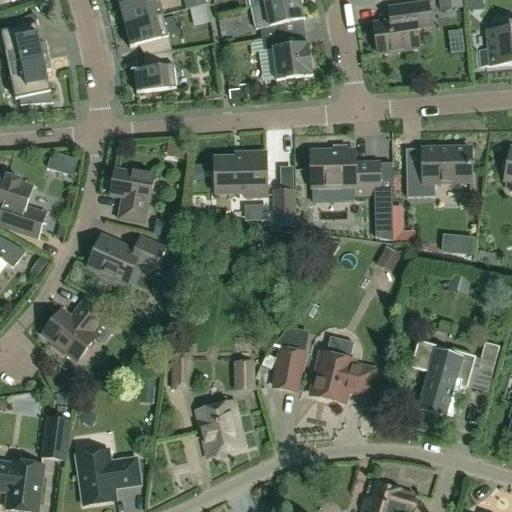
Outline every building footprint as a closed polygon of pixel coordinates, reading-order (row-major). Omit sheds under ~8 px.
[(156,0),(141,0),(117,6),(122,27),(161,17),(156,0)] [(195,0),(197,9),(206,7),(204,0),(195,0)] [(298,0),(285,0),(250,7),(255,32),(259,31),(260,41),(283,37),(282,25),(303,20),(298,0)] [(414,20),(429,18),(426,4),(399,8),(401,22),(373,26),(377,56),(419,50),(414,20)] [(7,68),(48,60),(45,46),(40,47),(34,16),(4,27),(5,33),(1,34),(1,35),(0,34),(0,48),(2,57),(5,56),(7,68)] [(161,17),(122,27),(128,49),(137,47),(144,58),(170,53),(161,17)] [(511,24),(508,25),(508,30),(485,32),(489,69),(511,67),(511,24)] [(283,37),(260,41),(262,52),(271,51),(275,82),(311,77),(307,45),(285,48),(283,37)] [(170,53),(144,58),(141,70),(132,71),(135,94),(175,90),(170,53)] [(51,73),(48,60),(7,68),(14,102),(18,101),(19,106),(34,105),(34,98),(50,94),(45,74),(51,73)] [(379,196),(378,165),(354,166),(354,153),(346,153),(346,149),(333,149),(333,153),(310,154),(311,190),(354,189),(354,197),(379,196)] [(434,185),(470,184),(470,150),(421,151),(422,171),(405,172),(406,200),(434,199),(434,185)] [(244,200),(266,199),(265,155),(243,156),(243,160),(214,160),(215,196),(244,196),(244,200)] [(46,170),(72,178),(77,162),(57,156),(56,161),(49,159),(46,170)] [(149,204),(154,176),(130,172),(130,175),(114,172),(110,198),(122,199),(118,221),(144,226),(147,204),(149,204)] [(3,229),(37,241),(45,216),(26,209),(32,190),(19,186),(21,183),(7,178),(6,182),(0,179),(0,210),(8,213),(3,229)] [(274,217),(294,217),(293,193),(273,193),(274,217)] [(402,232),(402,210),(393,211),(394,239),(412,243),(413,235),(402,232)] [(178,225),(155,221),(153,235),(176,239),(178,225)] [(458,238),(456,256),(472,257),(473,239),(458,238)] [(13,270),(26,253),(0,239),(0,260),(1,259),(13,270)] [(135,266),(154,274),(173,283),(177,257),(164,251),(140,240),(134,254),(101,239),(87,269),(126,286),(135,266)] [(379,260),(393,268),(400,257),(386,248),(379,260)] [(31,272),(37,276),(47,263),(41,259),(31,272)] [(91,335),(105,317),(85,301),(71,319),(61,312),(41,337),(76,364),(96,339),(91,335)] [(429,388),(423,408),(452,416),(462,383),(466,384),(464,388),(466,388),(471,368),(476,370),(476,372),(490,376),(499,347),(484,343),(478,364),(473,363),(475,357),(419,341),(411,367),(427,372),(423,387),(429,388)] [(298,396),(305,354),(277,349),(271,391),(298,396)] [(353,360),(322,352),(311,395),(343,402),(346,386),(354,388),(354,390),(367,394),(373,370),(352,365),(353,360)] [(261,366),(270,370),(275,359),(266,355),(261,366)] [(192,391),(192,357),(171,356),(170,391),(192,391)] [(255,392),(254,363),(233,363),(234,392),(255,392)] [(142,379),(139,400),(152,401),(155,381),(142,379)] [(233,404),(226,405),(224,400),(212,403),(213,409),(196,413),(206,459),(245,449),(233,404)] [(46,419),(40,460),(66,464),(72,423),(46,419)] [(109,453),(76,457),(83,506),(116,502),(113,486),(121,485),(122,488),(140,485),(136,460),(110,463),(109,453)] [(12,465),(0,463),(0,492),(1,493),(1,490),(8,491),(6,510),(19,511),(37,511),(44,467),(12,463),(12,465)] [(409,511),(414,496),(369,483),(360,511),(409,511)]
